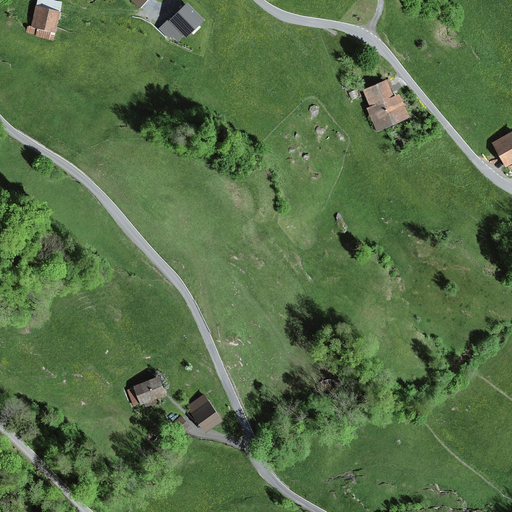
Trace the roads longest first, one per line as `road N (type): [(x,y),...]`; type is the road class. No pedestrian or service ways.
road 1 (tertiary): [(0,120),(92,187),(185,292),(266,473),(318,511)]
road 2 (tertiary): [(511,188),(481,165),(370,39),(279,15),(259,0)]
road 3 (tertiary): [(87,511),(0,423)]
